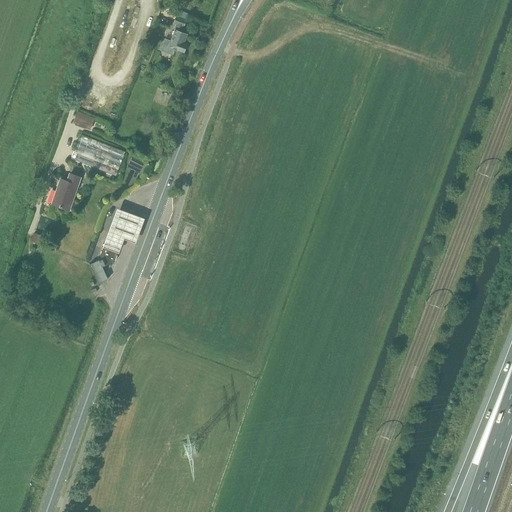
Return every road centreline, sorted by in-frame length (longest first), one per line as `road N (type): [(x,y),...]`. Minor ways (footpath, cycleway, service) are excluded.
road 1 (secondary): [(48,511),(228,29)]
road 2 (motorway): [(511,382),(448,511)]
